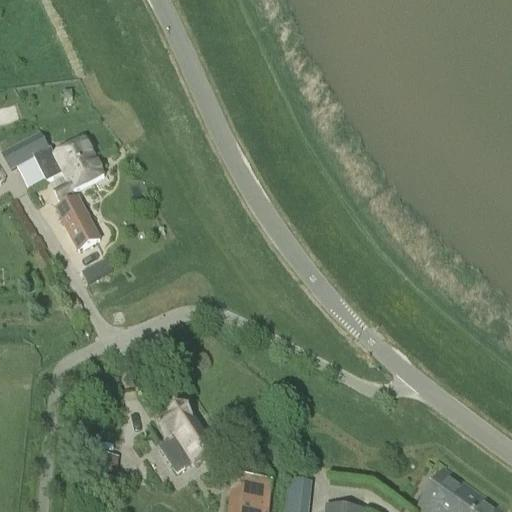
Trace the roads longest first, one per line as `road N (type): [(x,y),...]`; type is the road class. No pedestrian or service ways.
road 1 (unclassified): [(414,380),(343,315),(291,252),(245,178),(161,0)]
road 2 (unclassified): [(414,380),(395,392),(367,392),(211,316),(180,317),(106,342)]
road 3 (unclassified): [(511,454),(414,380)]
